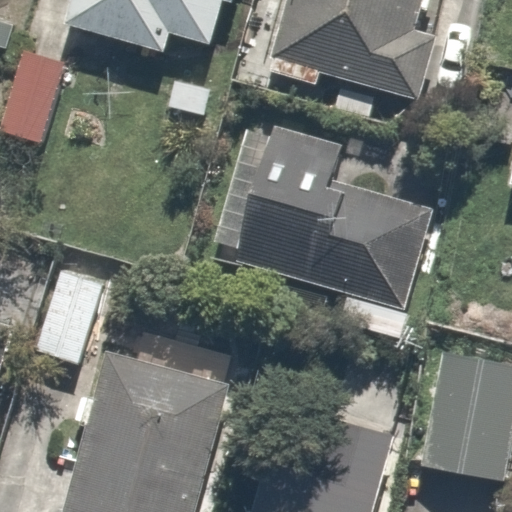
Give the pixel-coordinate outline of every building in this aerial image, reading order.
[(233,0),(64,0),(58,27),(162,51),(167,32),(212,43),(222,0),(223,0),(233,2),(233,0)] [(277,0),(259,63),(311,79),(313,72),(405,100),(425,35),(403,28),(411,0),(277,0)] [(73,46),(14,32),(0,89),(0,133),(49,145),(73,46)] [(327,320),(384,335),(415,219),(354,203),(367,153),(256,124),(221,257),(336,288),(327,320)] [(107,280),(50,265),(28,349),(85,364),(107,280)] [(313,340),(261,325),(237,412),(289,426),(313,340)] [(55,511),(184,511),(220,377),(99,346),(86,395),(71,391),(64,421),(78,425),(55,511)] [(409,463),(504,477),(510,437),(511,437),(511,360),(426,348),(409,463)] [(366,511),(386,432),(320,415),(306,469),(245,453),(230,511),(366,511)]
